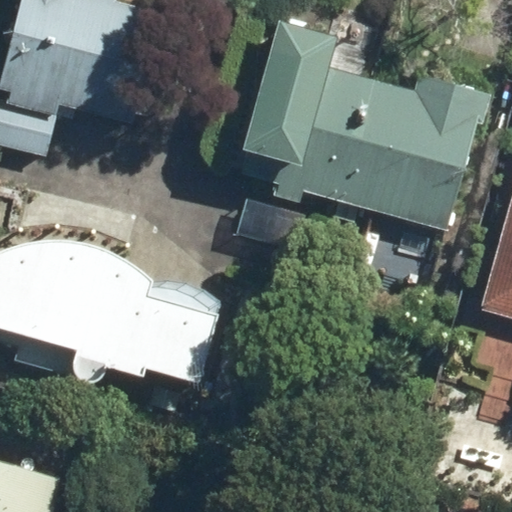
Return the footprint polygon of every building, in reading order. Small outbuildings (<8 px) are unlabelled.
[(56,92),(128,113),(157,8),(128,0),(17,0),(0,63),(0,82),(11,85),(7,99),(0,96),(0,139),(39,151),(56,92)] [(363,109),(371,76),(275,49),(241,168),(275,177),(271,191),(320,205),(324,192),(340,196),(342,188),(344,180),(345,174),(348,164),(350,155),(352,148),(353,143),(354,139),(356,136),(358,126),(359,123),(362,112),(363,109)] [(342,188),(340,196),(443,223),(479,89),(418,74),(416,87),(371,76),(363,109),(362,112),(359,123),(358,126),(356,136),(354,139),(353,143),(352,148),(350,155),(348,164),(345,174),(344,180),(342,188)] [(511,199),(483,304),(511,311),(511,199)] [(0,327),(75,348),(66,381),(99,390),(105,367),(142,378),(143,372),(193,386),(211,317),(146,299),(150,288),(133,271),(114,259),(94,248),(73,243),(51,241),(28,242),(6,248),(0,251),(0,327)] [(58,511),(72,459),(0,441),(0,511),(58,511)]
